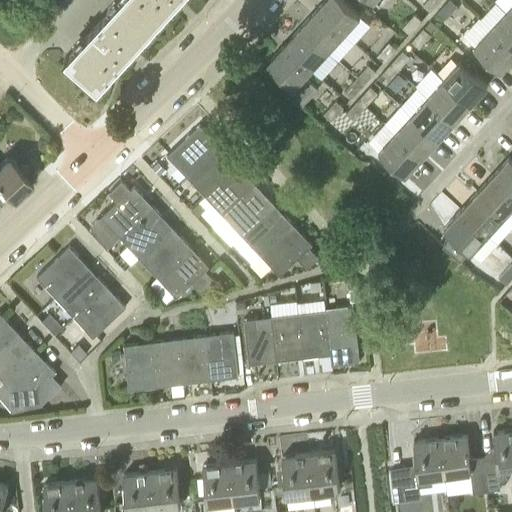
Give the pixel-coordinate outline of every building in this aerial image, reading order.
[(152,28),(121,0),(117,0),(66,56),(99,86),(152,28)] [(177,0),(121,0),(152,28),(177,0)] [(343,0),(324,0),(317,9),(343,33),(360,15),(343,0)] [(440,0),(426,0),(423,4),(430,11),(440,0)] [(446,18),(458,5),(452,0),(448,0),(438,11),(446,18)] [(343,33),(317,9),(300,27),(327,51),(343,33)] [(491,28),(511,47),(511,14),(507,10),(491,28)] [(410,32),(422,20),(416,14),(404,27),(410,32)] [(284,44),(311,69),(327,51),(300,27),(284,44)] [(419,48),(432,34),(425,27),(412,41),(419,48)] [(501,70),(511,58),(511,47),(491,28),(475,46),(501,70)] [(384,61),(396,48),(390,42),(377,55),(384,61)] [(304,76),(311,69),(284,44),(268,62),(294,86),(287,94),(302,108),(318,89),(304,76)] [(403,50),(391,63),(399,70),(410,57),(403,50)] [(461,61),(444,79),(471,103),(488,85),(461,61)] [(399,70),(391,63),(379,77),(386,83),(399,70)] [(369,64),(356,78),(364,85),(376,71),(369,64)] [(364,85),(356,78),(345,90),(352,97),(364,85)] [(471,103),(444,79),(428,97),(455,121),(471,103)] [(371,86),(359,99),(367,106),(379,93),(371,86)] [(455,121),(428,97),(412,114),(438,139),(455,121)] [(367,106),(359,99),(347,113),(354,120),(367,106)] [(331,120),(343,107),(336,100),(324,113),(331,120)] [(395,132),(422,157),(438,139),(412,114),(395,132)] [(167,155),(186,175),(219,144),(200,124),(167,155)] [(406,175),(422,157),(395,132),(379,150),(406,175)] [(219,144),(186,175),(205,195),(237,164),(219,144)] [(0,183),(14,199),(33,181),(9,156),(0,165),(0,183)] [(511,157),(510,156),(494,174),(511,190),(511,157)] [(158,162),(152,167),(160,175),(165,169),(158,162)] [(237,164),(205,195),(224,215),(256,184),(237,164)] [(511,207),(511,190),(494,174),(477,192),(504,216),(511,207)] [(256,184),(224,215),(242,234),(275,204),(256,184)] [(101,216),(120,236),(153,206),(134,186),(101,216)] [(504,216),(477,192),(461,210),(488,234),(504,216)] [(275,204),(242,234),(261,254),(293,223),(275,204)] [(153,206),(120,236),(139,256),(171,225),(153,206)] [(488,234),(461,210),(445,228),(471,252),(488,234)] [(293,223),(261,254),(280,274),(298,257),(308,268),(319,257),(310,246),(312,244),(293,223)] [(190,245),(171,225),(139,256),(158,276),(190,245)] [(190,245),(158,276),(177,296),(192,281),(202,292),(215,279),(206,268),(209,265),(190,245)] [(37,276),(55,296),(88,266),(69,246),(37,276)] [(507,284),(511,278),(511,265),(499,277),(507,284)] [(74,316),(107,286),(88,266),(55,296),(74,316)] [(312,282),(313,290),(322,289),(321,281),(312,282)] [(126,306),(107,286),(74,316),(93,337),(126,306)] [(360,288),(349,289),(351,300),(361,299),(360,288)] [(246,301),(237,301),(237,313),(246,313),(246,301)] [(353,306),(326,309),(331,353),(332,364),(360,360),(358,350),(353,306)] [(326,309),(299,312),(304,357),(331,353),(326,309)] [(0,348),(18,331),(0,311),(0,348)] [(272,315),(277,360),(304,357),(299,312),(272,315)] [(51,314),(44,320),(56,334),(64,327),(51,314)] [(249,363),(277,360),(272,315),(244,319),(249,363)] [(0,377),(4,382),(37,352),(18,331),(0,348),(0,377)] [(233,332),(206,335),(211,379),(239,376),(233,332)] [(211,379),(206,335),(179,338),(184,383),(211,379)] [(152,341),(157,386),(184,383),(179,338),(152,341)] [(130,389),(157,386),(152,341),(124,344),(130,389)] [(88,352),(79,343),(71,351),(80,360),(88,352)] [(120,349),(111,350),(112,359),(121,359),(120,349)] [(37,352),(4,382),(0,386),(0,393),(15,410),(32,394),(41,404),(61,386),(51,376),(56,372),(37,352)] [(484,459),(488,489),(500,488),(499,481),(506,481),(511,472),(511,466),(511,465),(511,430),(494,432),(497,458),(484,459)] [(442,438),(446,473),(471,470),(473,491),(488,489),(484,459),(470,461),(467,435),(442,438)] [(446,473),(442,438),(414,441),(417,467),(391,470),(394,500),(421,497),(419,482),(432,481),(431,475),(446,473)] [(336,450),(309,453),(313,488),(340,485),(336,450)] [(313,488),(309,453),(283,456),(287,491),(313,488)] [(256,459),(230,462),(234,498),(260,494),(256,459)] [(234,498),(230,462),(203,465),(207,501),(234,498)] [(177,468),(151,471),(155,507),(181,504),(177,468)] [(155,507),(151,471),(123,474),(127,510),(155,507)] [(101,511),(98,477),(71,481),(74,511),(101,511)] [(74,511),(71,481),(44,484),(47,511),(74,511)] [(9,486),(0,483),(0,511),(2,511),(1,511),(9,486)]
